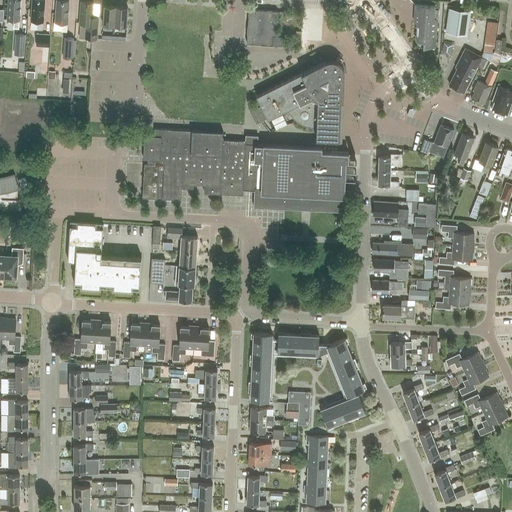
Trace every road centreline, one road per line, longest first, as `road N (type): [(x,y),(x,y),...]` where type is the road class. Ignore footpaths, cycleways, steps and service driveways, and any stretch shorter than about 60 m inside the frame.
road 1 (unclassified): [(358,322),(366,119),(376,94),(414,70)]
road 2 (unclassified): [(37,511),(49,477),(51,304)]
road 3 (unclassified): [(227,511),(236,318)]
road 4 (unclassified): [(236,318),(51,304)]
road 5 (residential): [(486,336),(359,328)]
road 6 (unclassified): [(358,322),(248,312),(236,318)]
